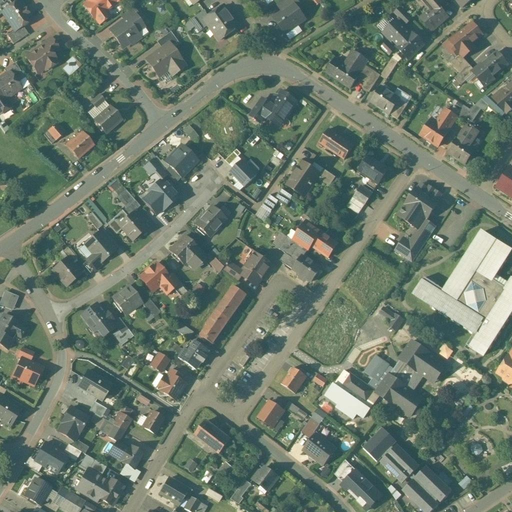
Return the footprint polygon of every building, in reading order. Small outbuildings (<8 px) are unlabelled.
[(0,4),(0,15),(2,13),(2,12),(12,6),(8,0),(7,0),(3,3),(0,4)] [(89,0),(83,5),(94,20),(94,19),(99,25),(109,17),(105,11),(115,4),(113,3),(111,0),(89,0)] [(295,0),(283,0),(278,4),(282,9),(292,3),(293,5),(297,2),(295,0)] [(429,11),(419,19),(431,32),(439,26),(438,25),(447,17),(439,8),(448,0),(419,0),(420,0),(429,11)] [(455,0),(462,8),(462,7),(472,0),(455,0)] [(12,6),(2,12),(2,13),(4,12),(9,19),(8,20),(15,30),(14,31),(15,31),(22,27),(32,20),(19,1),(12,6)] [(292,3),(282,9),(282,12),(273,18),(285,34),(304,20),(293,5),(292,3)] [(208,17),(204,20),(208,26),(211,29),(213,28),(222,39),(238,28),(223,7),(208,17)] [(132,8),(120,17),(123,22),(124,23),(134,15),(137,20),(140,18),(132,8)] [(400,8),(393,14),(405,26),(411,19),(400,8)] [(203,10),(188,21),(198,34),(208,26),(204,20),(208,17),(203,10)] [(124,23),(123,22),(110,31),(122,49),(129,44),(131,46),(141,39),(133,29),(141,24),(137,20),(134,15),(124,23)] [(396,22),(391,27),(389,26),(381,33),(390,42),(392,41),(397,46),(409,35),(396,22)] [(472,24),(458,35),(468,47),(471,44),(482,36),(472,24)] [(14,31),(7,36),(13,45),(28,35),(22,27),(15,31),(14,31)] [(369,37),(363,31),(360,35),(366,41),(369,37)] [(170,32),(156,43),(161,49),(168,44),(170,47),(177,42),(170,32)] [(423,46),(411,33),(397,46),(396,48),(408,60),(423,46)] [(468,47),(458,35),(457,35),(458,36),(450,43),(455,49),(454,50),(454,52),(456,55),(458,55),(459,54),(463,58),(474,48),(471,44),(468,47)] [(58,50),(50,39),(42,44),(43,46),(44,46),(45,46),(52,55),(58,50)] [(386,42),(381,47),(389,55),(394,50),(386,42)] [(161,49),(146,61),(158,78),(168,70),(172,76),(184,67),(180,62),(180,61),(170,47),(168,44),(161,49)] [(43,46),(25,58),(32,67),(32,70),(33,71),(35,72),(37,74),(44,70),(45,71),(57,63),(52,55),(45,46),(44,46),(43,46)] [(353,52),(344,66),(334,59),(325,73),(350,89),(358,77),(365,66),(368,62),(353,52)] [(459,74),(454,79),(460,86),(475,73),(486,87),(494,80),(492,78),(507,66),(496,52),(482,64),(481,64),(473,70),(465,61),(460,64),(453,57),(448,62),(459,74)] [(72,59),(66,63),(68,65),(63,70),(68,76),(79,66),(72,59)] [(380,76),(379,77),(385,81),(397,63),(391,59),(380,76)] [(413,59),(406,66),(410,70),(417,63),(413,59)] [(24,78),(14,63),(4,71),(6,74),(9,73),(16,84),(24,78)] [(380,76),(365,66),(358,77),(366,82),(362,88),(368,93),(379,77),(380,76)] [(6,74),(0,78),(0,100),(1,102),(20,89),(16,84),(9,73),(6,74)] [(511,83),(502,92),(511,103),(511,83)] [(407,105),(380,87),(370,103),(397,120),(407,105)] [(501,90),(492,98),(504,113),(505,113),(506,114),(511,109),(511,103),(502,92),(501,90)] [(296,102),(281,92),(271,106),(268,111),(270,112),(265,119),(279,128),(283,121),(296,102)] [(99,95),(90,103),(95,109),(104,101),(99,95)] [(267,104),(262,100),(250,116),(259,123),(263,117),(265,119),(270,112),(268,111),(271,106),(267,104)] [(475,105),(469,110),(463,120),(470,125),(480,109),(475,105)] [(469,110),(463,106),(455,118),(461,122),(463,120),(469,110)] [(109,107),(93,121),(105,135),(121,121),(109,107)] [(453,116),(444,110),(437,121),(432,118),(430,121),(420,136),(437,147),(447,132),(454,121),(452,119),(453,116)] [(55,125),(43,136),(51,145),(63,134),(55,125)] [(478,133),(466,125),(457,139),(470,147),(478,133)] [(197,136),(189,127),(183,132),(191,141),(197,136)] [(353,147),(328,130),(318,143),(343,160),(353,147)] [(82,133),(71,142),(70,141),(65,146),(77,160),(93,146),(82,133)] [(457,139),(457,138),(447,154),(464,165),(474,150),(470,147),(457,139)] [(181,146),(165,164),(168,167),(180,178),(197,161),(181,146)] [(388,170),(368,157),(358,171),(378,185),(388,170)] [(153,160),(143,168),(147,173),(151,169),(156,176),(162,171),(153,160)] [(242,161),(231,173),(245,187),(256,176),(242,161)] [(319,175),(302,163),(286,186),(294,191),(296,189),(302,193),(307,187),(310,189),(317,179),(320,175),(319,175)] [(180,178),(168,167),(164,172),(174,184),(175,184),(174,184),(180,178)] [(335,178),(323,170),(319,175),(320,175),(317,179),(329,187),(335,178)] [(511,175),(506,172),(496,186),(511,196),(511,175)] [(161,180),(147,193),(163,211),(177,198),(161,180)] [(441,196),(427,187),(426,189),(419,184),(416,189),(436,203),(441,196)] [(371,194),(360,187),(353,197),(364,205),(371,194)] [(292,197),(281,189),(274,199),(278,202),(285,207),(292,197)] [(416,189),(401,210),(397,216),(410,225),(411,223),(420,228),(425,220),(437,203),(436,203),(416,189)] [(135,202),(125,191),(119,196),(129,207),(135,202)] [(269,195),(261,207),(270,213),(278,202),(274,199),(269,195)] [(364,205),(353,197),(346,207),(357,215),(364,205)] [(129,207),(127,208),(132,213),(140,223),(141,224),(145,221),(135,210),(139,207),(135,202),(129,207)] [(230,214),(222,206),(218,210),(226,218),(230,214)] [(225,220),(211,207),(194,226),(208,238),(225,220)] [(122,212),(113,220),(113,219),(111,221),(107,225),(115,234),(121,229),(118,226),(127,218),(122,212)] [(102,226),(91,213),(86,218),(96,231),(102,226)] [(127,218),(118,226),(121,229),(132,242),(146,229),(145,229),(141,224),(140,223),(132,213),(127,218)] [(305,229),(302,227),(292,241),(292,242),(299,247),(306,252),(310,247),(327,258),(337,244),(325,236),(325,235),(309,224),(305,229)] [(409,243),(406,247),(416,254),(427,238),(417,231),(409,243)] [(114,251),(99,233),(84,245),(93,256),(87,261),(93,269),(94,268),(114,251)] [(458,268),(456,267),(451,275),(453,277),(450,281),(448,280),(443,288),(445,289),(444,291),(438,287),(428,304),(430,306),(429,308),(434,311),(435,309),(439,311),(438,313),(446,318),(447,317),(451,319),(450,321),(458,326),(459,324),(464,327),(463,329),(471,334),(472,332),(473,333),(470,338),(487,349),(488,348),(489,349),(492,345),(490,344),(493,340),(494,341),(500,333),(498,332),(501,328),(502,329),(508,320),(506,319),(509,315),(510,316),(511,313),(511,280),(511,279),(505,289),(491,280),(499,268),(501,270),(506,261),(504,260),(510,251),(481,233),(479,235),(478,234),(475,239),(476,240),(474,244),(472,242),(467,251),(469,252),(466,256),(464,255),(459,263),(461,264),(458,268)] [(184,237),(175,246),(175,245),(169,252),(182,265),(189,258),(197,250),(184,236),(183,237),(184,237)] [(306,252),(299,247),(292,242),(292,241),(286,238),(278,250),(291,258),(285,266),(292,270),(310,283),(320,268),(308,260),(309,259),(304,255),(306,252)] [(416,254),(406,247),(409,243),(403,239),(394,251),(411,262),(416,254)] [(76,260),(67,248),(62,252),(66,258),(67,258),(72,264),(76,260)] [(197,250),(189,258),(195,265),(203,257),(197,250)] [(271,265),(252,251),(246,259),(248,261),(242,270),(245,272),(241,277),(256,287),(257,286),(254,284),(263,272),(265,273),(271,265)] [(223,267),(215,259),(209,253),(203,259),(219,274),(221,271),(223,267)] [(230,263),(219,255),(215,259),(223,267),(221,271),(234,279),(238,273),(228,266),(230,263)] [(72,264),(67,258),(66,258),(51,271),(66,288),(81,275),(72,264)] [(93,269),(87,261),(82,265),(89,275),(95,270),(94,268),(93,269)] [(155,264),(152,268),(151,267),(151,268),(146,273),(145,272),(145,273),(139,279),(151,293),(159,286),(164,291),(169,287),(168,286),(172,283),(167,278),(168,278),(155,264)] [(178,281),(172,274),(168,278),(167,278),(172,283),(174,285),(178,281)] [(188,293),(178,281),(174,285),(172,287),(182,298),(188,293)] [(196,284),(192,294),(200,297),(204,287),(196,284)] [(128,288),(118,295),(112,299),(124,316),(141,303),(129,287),(128,287),(128,288)] [(246,296),(233,287),(215,312),(228,321),(246,296)] [(160,313),(149,301),(142,306),(153,319),(160,313)] [(96,305),(80,316),(94,334),(92,335),(96,341),(101,337),(102,338),(113,329),(108,322),(111,320),(107,314),(104,316),(101,312),(96,305)] [(394,316),(383,308),(379,314),(390,322),(394,316)] [(215,312),(198,336),(211,346),(228,321),(215,312)] [(390,322),(387,326),(395,332),(403,320),(395,315),(394,316),(390,322)] [(0,321),(0,336),(3,338),(8,341),(12,334),(20,339),(26,330),(17,325),(18,324),(3,316),(0,321)] [(133,337),(118,318),(112,323),(126,342),(133,337)] [(192,332),(180,324),(175,331),(187,339),(192,332)] [(406,355),(399,365),(397,364),(392,371),(387,367),(389,366),(375,356),(364,373),(376,382),(371,390),(349,375),(344,371),(336,382),(325,397),(361,422),(379,396),(410,417),(415,410),(412,408),(419,398),(412,393),(423,377),(430,382),(437,372),(440,374),(446,366),(411,342),(403,353),(406,355)] [(193,343),(186,353),(183,350),(177,358),(194,370),(206,352),(193,343)] [(447,359),(452,351),(445,346),(439,354),(447,359)] [(33,353),(22,348),(18,357),(21,359),(21,358),(29,362),(33,353)] [(511,351),(511,352),(511,353),(509,358),(508,357),(497,375),(502,378),(502,379),(502,382),(508,386),(511,385),(511,384),(511,351)] [(158,354),(150,366),(160,373),(169,361),(158,354)] [(133,360),(127,356),(121,367),(121,366),(127,370),(126,370),(127,371),(133,360)] [(29,362),(21,358),(21,359),(14,375),(20,378),(22,382),(32,387),(37,377),(38,377),(43,368),(29,362)] [(293,368),(281,385),(295,394),(306,377),(293,368)] [(111,385),(87,371),(77,388),(101,402),(111,385)] [(177,375),(169,371),(165,377),(163,377),(156,389),(158,391),(174,401),(184,385),(175,379),(177,375)] [(326,381),(317,375),(313,381),(322,387),(326,381)] [(146,406),(150,402),(139,394),(136,399),(146,406)] [(20,409),(0,397),(0,420),(9,426),(20,409)] [(269,402),(258,419),(272,429),(283,412),(269,402)] [(106,410),(94,403),(89,411),(94,414),(101,418),(106,410)] [(299,410),(289,403),(285,409),(295,416),(299,410)] [(128,417),(132,410),(126,406),(121,412),(128,417)] [(88,419),(70,408),(61,424),(70,430),(78,434),(78,435),(88,419)] [(118,413),(111,425),(114,426),(124,432),(127,427),(119,422),(122,416),(118,413)] [(163,420),(151,413),(142,428),(154,435),(163,420)] [(101,418),(94,414),(89,422),(99,430),(101,426),(104,421),(101,418)] [(130,421),(122,416),(119,422),(127,427),(130,421)] [(313,420),(304,433),(311,437),(320,424),(313,420)] [(230,441),(205,422),(194,436),(219,455),(230,441)] [(70,430),(61,424),(57,432),(65,437),(70,430)] [(124,432),(114,426),(111,432),(120,438),(124,432)] [(383,429),(363,449),(377,463),(382,458),(383,459),(380,463),(402,485),(409,478),(412,475),(419,468),(397,446),(393,449),(391,448),(396,443),(383,429)] [(78,434),(70,430),(65,437),(73,442),(78,434)] [(120,438),(111,432),(107,438),(117,443),(120,438)] [(335,449),(316,435),(303,451),(322,466),(335,449)] [(63,454),(45,443),(34,462),(42,466),(45,468),(44,470),(54,476),(55,474),(56,475),(67,457),(63,454)] [(68,445),(63,454),(67,457),(75,462),(81,453),(68,445)] [(127,453),(115,446),(109,455),(121,462),(127,453)] [(142,455),(130,447),(127,453),(121,462),(121,463),(133,470),(142,455)] [(192,472),(198,464),(186,455),(180,462),(192,472)] [(38,473),(42,466),(34,462),(29,459),(25,466),(38,473)] [(105,468),(93,461),(87,471),(99,478),(105,468)] [(218,469),(226,476),(233,468),(225,461),(218,469)] [(432,511),(452,492),(426,467),(415,478),(413,481),(402,492),(423,511),(432,511)] [(264,468),(260,473),(258,471),(251,480),(267,492),(277,478),(264,468)] [(367,511),(384,494),(357,469),(340,487),(366,511),(367,511)] [(99,478),(87,471),(81,482),(90,488),(86,496),(96,502),(97,498),(112,507),(123,488),(108,479),(106,482),(99,478)] [(471,483),(467,477),(459,485),(464,490),(471,483)] [(50,488),(35,479),(24,497),(39,507),(45,497),(49,490),(50,488)] [(186,489),(168,479),(159,494),(171,501),(171,503),(177,506),(182,499),(186,501),(192,491),(186,488),(186,489)] [(245,481),(235,494),(241,498),(250,485),(245,481)] [(391,486),(388,489),(396,501),(401,496),(391,486)] [(205,495),(220,502),(222,495),(208,489),(205,495)] [(57,494),(49,490),(45,497),(52,502),(57,494)] [(84,503),(67,493),(59,506),(58,506),(67,511),(83,511),(81,510),(84,503)] [(193,511),(199,503),(191,498),(184,510),(186,511),(193,511)]
